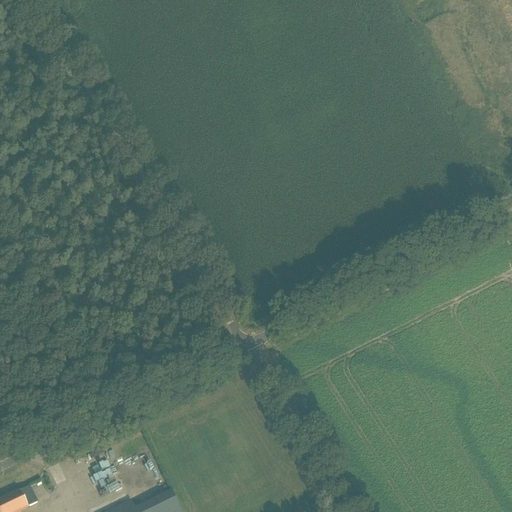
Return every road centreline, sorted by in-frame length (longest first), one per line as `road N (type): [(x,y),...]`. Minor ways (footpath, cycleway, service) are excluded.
road 1 (unclassified): [(247,347),(32,0)]
road 2 (unclassified): [(247,347),(511,216)]
road 3 (unclassified): [(0,469),(247,347)]
road 4 (unclassified): [(351,511),(247,347)]
